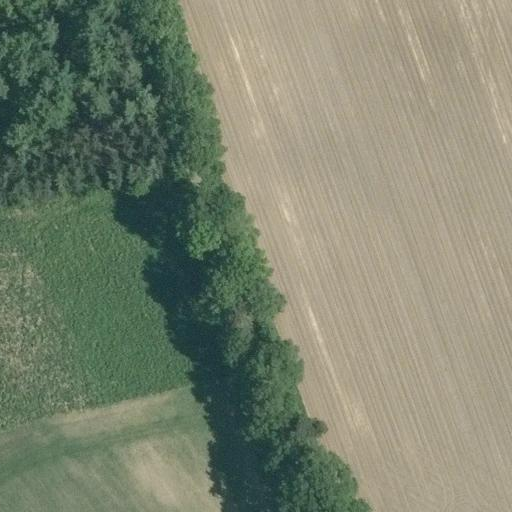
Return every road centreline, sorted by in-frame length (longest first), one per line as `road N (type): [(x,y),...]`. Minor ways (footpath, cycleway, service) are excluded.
road 1 (unclassified): [(315,511),(133,0)]
road 2 (track): [(165,89),(0,165)]
